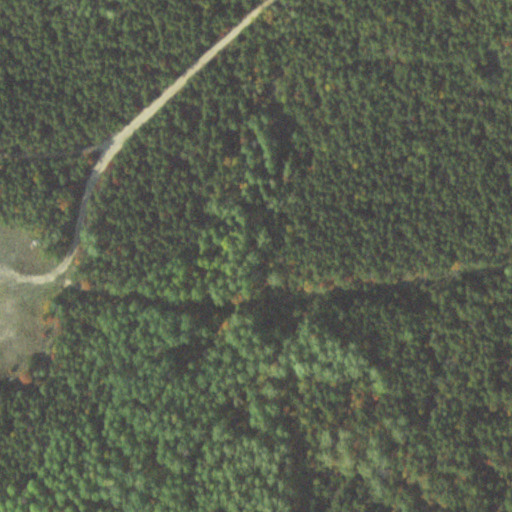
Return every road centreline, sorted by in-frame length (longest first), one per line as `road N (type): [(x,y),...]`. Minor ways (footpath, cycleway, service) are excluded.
road 1 (track): [(511,263),(240,303),(139,300),(32,278),(68,259),(114,144)]
road 2 (residential): [(0,150),(114,144),(280,0)]
